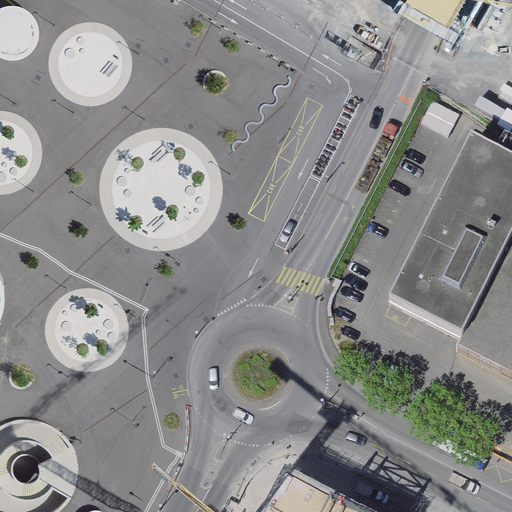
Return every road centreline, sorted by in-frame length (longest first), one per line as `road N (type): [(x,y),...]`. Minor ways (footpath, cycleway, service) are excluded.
road 1 (unclassified): [(440,0),(332,233),(301,280)]
road 2 (unclassified): [(256,320),(227,331),(208,355),(210,401),(229,423),(254,433),(298,420)]
road 3 (unclassified): [(396,441),(511,500)]
